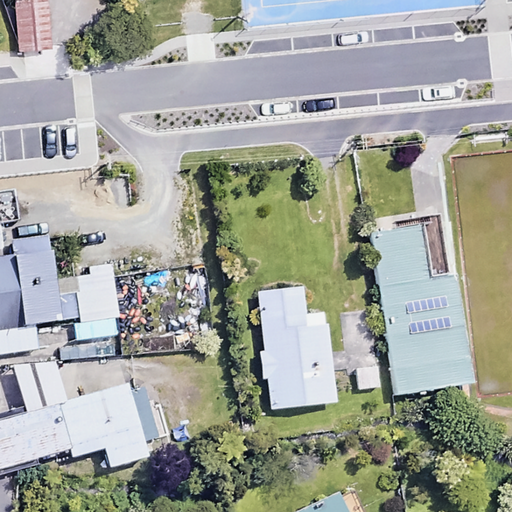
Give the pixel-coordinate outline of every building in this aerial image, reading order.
[(43,0),(9,0),(14,50),(47,47),(43,0)] [(410,202),(356,210),(381,375),(461,363),(445,259),(420,263),(410,202)] [(52,273),(47,238),(0,244),(0,329),(117,312),(109,255),(84,259),(85,268),(52,273)] [(300,314),(298,287),(253,292),(264,408),(331,402),(322,312),(300,314)] [(373,364),(351,366),(353,388),(375,386),(373,364)] [(118,383),(0,422),(0,469),(91,439),(101,466),(142,452),(118,383)] [(359,511),(350,488),(293,511),(359,511)]
